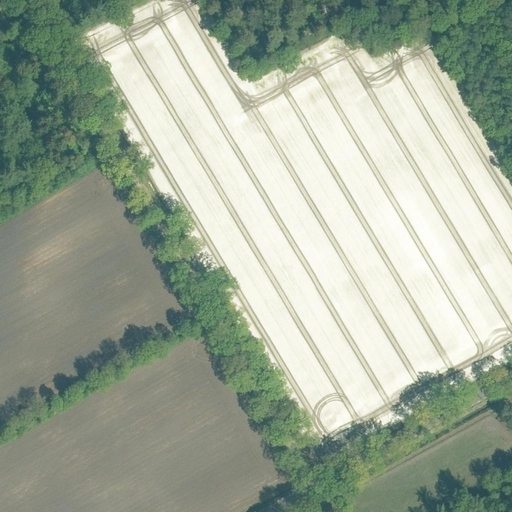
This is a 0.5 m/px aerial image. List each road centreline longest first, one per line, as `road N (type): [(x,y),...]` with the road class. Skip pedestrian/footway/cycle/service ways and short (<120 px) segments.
road 1 (track): [(313,493),(309,473),(27,0)]
road 2 (tertiary): [(268,511),(511,379)]
